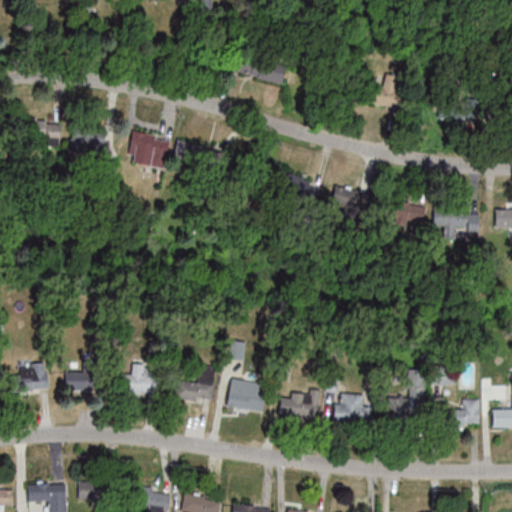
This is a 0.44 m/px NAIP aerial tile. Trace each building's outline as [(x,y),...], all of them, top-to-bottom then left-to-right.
[(286,63),(240,52),(235,71),(281,82),(286,63)] [(367,102),(393,105),(396,76),(384,75),(383,85),(369,84),(367,102)] [(429,125),(481,125),(481,107),(429,107),(429,125)] [(23,119),(23,142),(60,142),(60,119),(23,119)] [(132,131),(127,161),(164,167),(169,137),(132,131)] [(70,152),(103,152),(103,132),(70,132),(70,152)] [(218,175),(224,151),(178,139),(172,163),(218,175)] [(277,168),(271,188),(316,202),(322,183),(277,168)] [(361,210),(366,191),(335,184),(330,202),(361,210)] [(424,201),(386,201),(386,223),(424,223),(424,201)] [(443,237),(479,237),(479,209),(433,209),(433,226),(443,226),(443,237)] [(511,209),(495,209),(495,235),(511,234),(511,209)] [(229,358),(243,358),(243,340),(229,340),(229,358)] [(154,392),(155,364),(131,363),(130,373),(119,373),(119,391),(154,392)] [(210,402),(215,366),(198,363),(195,382),(177,379),(174,396),(210,402)] [(48,388),(47,366),(14,367),(15,390),(48,388)] [(64,389),(95,389),(95,371),(64,371),(64,389)] [(447,383),(447,372),(432,372),(432,383),(447,383)] [(386,419),(424,420),(424,374),(407,374),(407,396),(387,396),(386,419)] [(226,406),(262,411),(266,383),(230,378),(226,406)] [(319,391),(292,388),(291,397),(280,396),(279,415),(316,418),(319,391)] [(366,393),(334,393),(334,422),(366,422),(366,393)] [(479,398),(462,398),(462,408),(446,408),(446,428),(465,428),(465,422),(479,422),(479,398)] [(492,425),(511,425),(511,407),(492,407),(492,425)] [(100,479),(78,479),(78,498),(100,498),(100,479)] [(27,483),(27,501),(47,501),(47,511),(66,511),(66,482),(27,483)] [(13,485),(0,485),(0,503),(13,504),(13,485)] [(135,511),(140,511),(168,511),(169,489),(136,487),(135,511)] [(180,510),(191,511),(217,511),(220,498),(184,492),(180,510)] [(231,511),(269,511),(271,507),(233,503),(231,511)]
